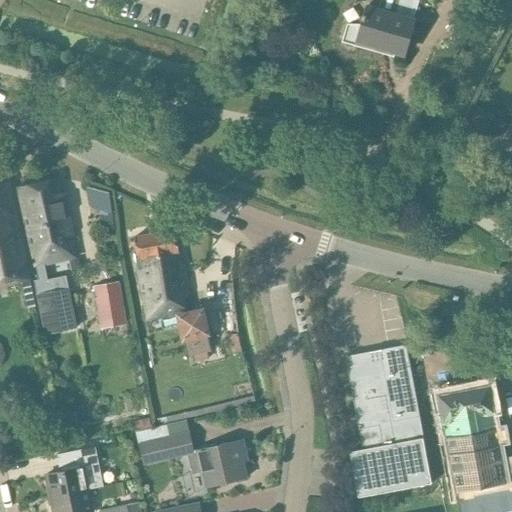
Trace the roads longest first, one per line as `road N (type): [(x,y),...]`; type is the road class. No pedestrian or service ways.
road 1 (tertiary): [(270,228),(0,106)]
road 2 (residential): [(270,228),(302,437),(292,511)]
road 3 (tertiary): [(511,288),(270,228)]
